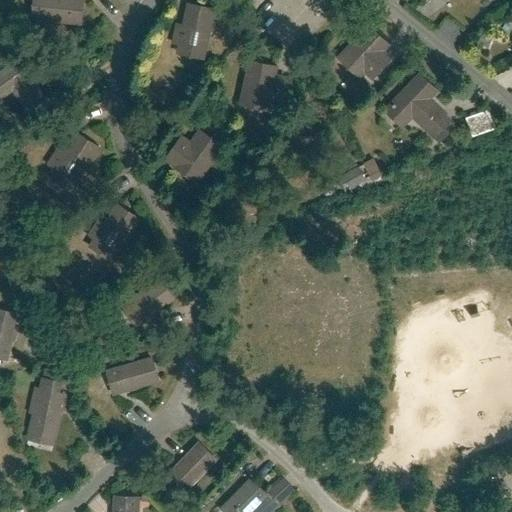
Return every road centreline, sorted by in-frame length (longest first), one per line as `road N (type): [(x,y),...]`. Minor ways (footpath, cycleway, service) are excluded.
road 1 (residential): [(154,0),(136,23),(118,81),(119,128),(145,188),(182,242),(196,289),(195,344),(179,395)]
road 2 (residential): [(179,395),(258,438),(338,511)]
road 3 (residential): [(375,0),(511,113)]
road 4 (residential): [(59,511),(143,441),(179,395)]
